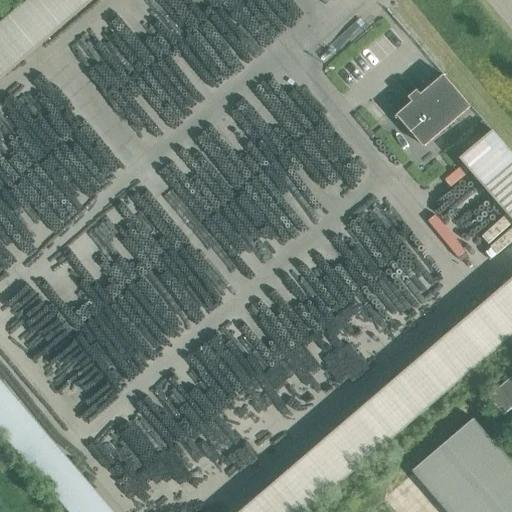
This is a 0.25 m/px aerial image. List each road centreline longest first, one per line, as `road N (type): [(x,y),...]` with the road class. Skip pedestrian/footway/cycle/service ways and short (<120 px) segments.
road 1 (unknown): [(65,443),(379,164)]
road 2 (unknown): [(0,277),(190,117),(311,36)]
road 3 (unknown): [(344,0),(311,36),(317,69),(333,108),(379,164)]
